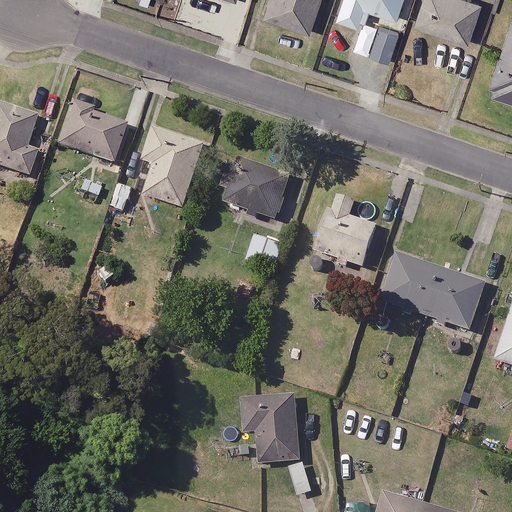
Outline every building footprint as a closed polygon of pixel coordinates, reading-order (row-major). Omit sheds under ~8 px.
[(319,0),(258,0),(255,11),(310,30),(319,0)] [(341,0),(336,16),(360,24),(362,18),(366,19),(369,7),(396,15),(400,0),(341,0)] [(468,40),(480,3),(493,7),(494,0),(420,0),(413,22),(468,40)] [(511,16),(489,92),(511,99),(511,16)] [(398,31),(378,25),(369,53),(389,59),(398,31)] [(0,104),(0,166),(26,176),(34,151),(24,147),(35,116),(0,104)] [(125,123),(69,104),(55,144),(111,163),(125,123)] [(205,144),(153,127),(141,161),(153,164),(142,195),(184,209),(205,144)] [(223,203),(247,210),(245,217),(256,220),(258,213),(277,219),(288,183),(234,167),(223,203)] [(133,188),(118,183),(109,206),(124,212),(133,188)] [(354,201),(337,196),(332,210),(326,208),(312,251),(362,266),(375,224),(349,216),(354,201)] [(283,245),(255,235),(246,260),(274,270),(283,245)] [(485,283),(397,254),(381,302),(470,331),(485,283)] [(511,306),(494,360),(511,365),(511,306)] [(300,461),(296,396),(243,399),(244,432),(258,432),(260,463),(300,461)] [(311,493),(305,463),(290,466),(296,496),(311,493)] [(452,511),(381,491),(375,511),(452,511)]
